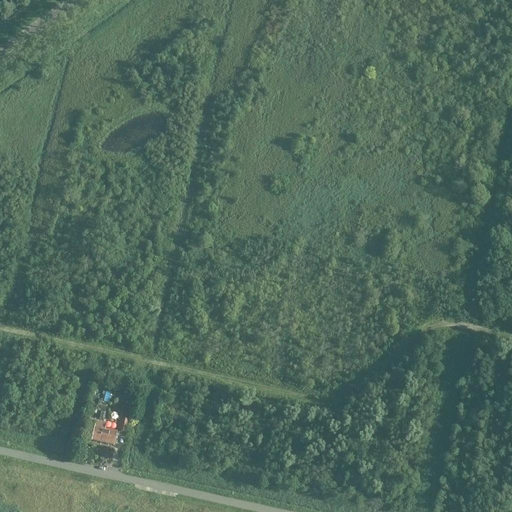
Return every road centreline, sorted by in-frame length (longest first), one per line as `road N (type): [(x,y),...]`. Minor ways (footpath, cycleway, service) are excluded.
road 1 (track): [(0,329),(315,398),(341,394),(437,325),(511,337)]
road 2 (unclassified): [(268,511),(0,452)]
